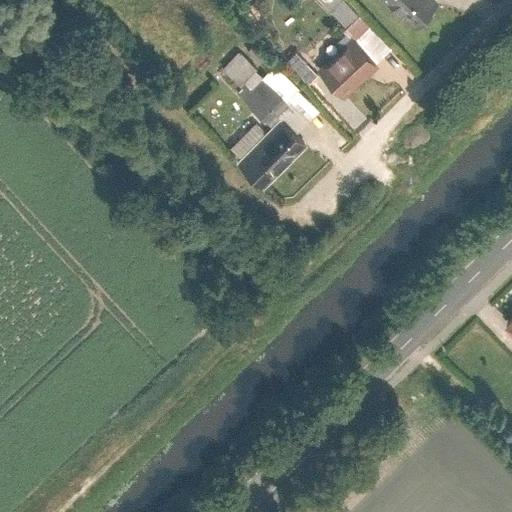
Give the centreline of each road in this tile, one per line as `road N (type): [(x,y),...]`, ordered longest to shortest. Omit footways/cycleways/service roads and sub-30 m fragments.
road 1 (residential): [(511,6),(325,194)]
road 2 (tertiary): [(511,238),(328,418)]
road 3 (tertiary): [(234,511),(328,418)]
